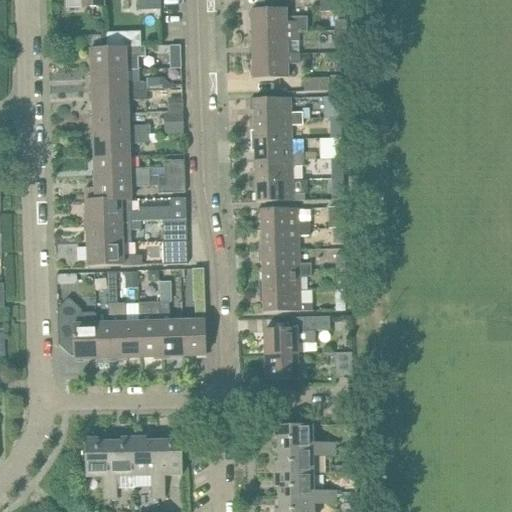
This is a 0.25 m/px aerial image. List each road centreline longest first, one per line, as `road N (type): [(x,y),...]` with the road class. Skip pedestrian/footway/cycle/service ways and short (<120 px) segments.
road 1 (unclassified): [(222,398),(196,0)]
road 2 (residential): [(40,403),(30,118)]
road 3 (residential): [(222,398),(40,403)]
road 4 (residential): [(345,393),(222,398)]
